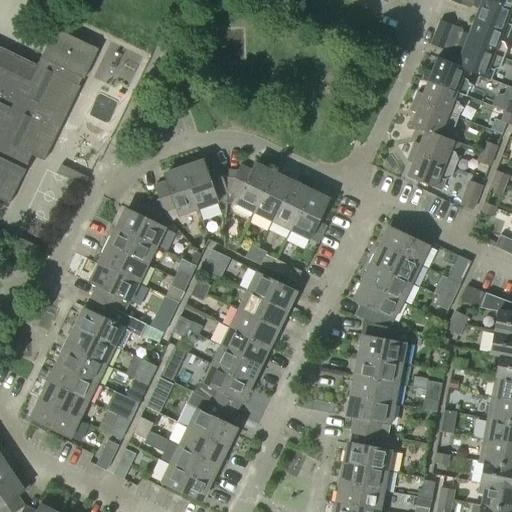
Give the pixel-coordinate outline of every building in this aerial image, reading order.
[(511,11),(483,0),(447,0),(469,8),(472,7),(477,8),(472,21),(508,35),(511,25),(511,24),(511,11)] [(511,0),(483,0),(511,11),(511,0)] [(434,32),(494,55),(502,58),(506,49),(504,45),(508,35),(472,21),(467,34),(462,32),(461,29),(439,20),(434,32)] [(0,48),(0,201),(7,205),(24,170),(17,166),(23,153),(42,162),(57,131),(47,126),(54,113),(64,118),(79,87),(77,86),(81,79),(83,80),(97,50),(54,29),(36,66),(0,48)] [(494,55),(434,32),(429,45),(451,53),(455,51),(460,53),(455,65),(455,66),(471,72),(471,74),(490,81),(494,70),(499,68),(502,58),(494,55)] [(427,81),(462,96),(465,97),(469,87),(467,83),(471,74),(471,72),(455,66),(455,65),(436,58),(430,71),(425,69),(421,80),(426,82),(427,81)] [(416,92),(413,101),(457,119),(460,109),(458,105),(462,96),(427,81),(426,82),(422,94),(416,92)] [(457,119),(413,101),(409,111),(414,113),(409,127),(423,132),(423,131),(445,139),(446,138),(449,130),(453,128),(457,119)] [(511,114),(511,103),(507,101),(503,111),(511,114)] [(511,114),(503,111),(499,121),(511,126),(511,114)] [(459,144),(446,138),(445,139),(423,131),(423,132),(418,144),(413,142),(409,151),(453,169),(457,159),(455,155),(459,144)] [(492,156),(496,146),(483,141),(479,151),(492,156)] [(406,177),(438,190),(440,190),(444,180),(450,179),(453,169),(409,151),(406,161),(411,163),(406,177)] [(492,156),(479,151),(475,161),(488,167),(492,156)] [(203,162),(183,169),(198,211),(218,204),(215,195),(226,192),(227,178),(221,177),(216,164),(205,168),(203,162)] [(60,165),(56,174),(83,187),(87,178),(60,165)] [(252,213),(272,172),(262,167),(261,169),(252,165),(250,171),(239,165),(233,178),(227,178),(226,192),(237,197),(234,204),(252,213)] [(198,211),(183,169),(163,176),(165,182),(153,186),(158,199),(153,203),(163,214),(174,210),(177,218),(198,211)] [(495,171),(491,181),(504,186),(508,176),(495,171)] [(283,177),(272,172),(252,213),(271,222),(289,183),(282,179),(283,177)] [(459,205),(472,210),(481,186),(468,181),(459,205)] [(491,181),(487,191),(501,197),(504,186),(491,181)] [(289,183),(271,222),(289,231),(309,190),(299,185),(298,187),(289,183)] [(309,240),(327,202),(319,197),(320,195),(309,190),(289,231),(309,240)] [(158,224),(163,214),(153,203),(149,206),(137,201),(132,211),(126,209),(122,218),(119,217),(114,227),(156,247),(166,228),(158,224)] [(483,202),(479,213),(492,218),(496,207),(483,202)] [(156,247),(114,227),(109,237),(112,238),(108,246),(148,265),(156,247)] [(385,236),(383,235),(378,245),(419,265),(428,246),(390,227),(385,236)] [(0,228),(0,240),(40,260),(45,250),(0,228)] [(494,247),(511,255),(511,241),(500,235),(494,247)] [(250,245),(244,258),(252,262),(258,249),(250,245)] [(371,265),(410,283),(419,265),(378,245),(373,255),(375,257),(371,265)] [(139,284),(148,265),(108,246),(104,254),(102,253),(97,263),(139,284)] [(266,253),(258,249),(252,262),(260,266),(266,253)] [(211,250),(207,258),(220,264),(224,256),(211,250)] [(457,256),(446,278),(459,284),(470,262),(457,256)] [(300,272),(275,260),(270,271),(295,283),(300,272)] [(129,304),(139,284),(97,263),(92,274),(94,275),(89,284),(95,287),(90,298),(116,311),(122,300),(129,304)] [(360,282),(401,302),(410,283),(371,265),(367,272),(365,271),(360,282)] [(173,278),(187,284),(190,277),(177,270),(173,278)] [(284,309),(294,290),(255,271),(245,290),(284,309)] [(183,292),(187,284),(173,278),(169,286),(183,292)] [(210,286),(196,280),(193,287),(206,294),(210,286)] [(359,305),(353,316),(371,325),(389,328),(401,302),(360,282),(355,292),(357,293),(353,302),(359,305)] [(202,302),(206,294),(193,287),(189,295),(202,302)] [(441,289),(437,297),(451,303),(454,295),(441,289)] [(236,308),(276,327),(284,309),(245,290),(236,308)] [(497,312),(493,332),(511,335),(511,303),(484,293),(479,308),(497,312)] [(434,304),(447,311),(451,303),(437,297),(434,304)] [(78,316),(73,327),(114,346),(114,345),(119,348),(127,332),(139,338),(145,325),(116,311),(90,298),(80,317),(78,316)] [(274,337),(271,336),(276,327),(236,308),(228,327),(269,347),(274,337)] [(454,311),(450,321),(462,326),(466,317),(454,311)] [(179,316),(175,324),(188,331),(192,323),(179,316)] [(450,321),(446,330),(458,335),(462,326),(450,321)] [(192,323),(188,331),(196,334),(200,326),(192,322),(192,323)] [(184,338),(188,331),(175,324),(171,332),(182,337),(184,338)] [(369,336),(363,335),(359,356),(402,364),(406,343),(404,343),(407,331),(389,328),(371,325),(369,336)] [(114,346),(73,327),(68,337),(70,338),(66,346),(105,365),(114,346)] [(261,357),(264,358),(269,347),(228,327),(219,345),(258,364),(261,357)] [(511,335),(493,332),(489,354),(498,356),(499,355),(511,357),(511,335)] [(210,363),(249,383),(258,364),(219,345),(210,363)] [(60,353),(55,363),(96,383),(105,365),(66,346),(62,354),(60,353)] [(497,357),(494,376),(511,379),(511,357),(499,355),(498,356),(489,354),(489,355),(497,357)] [(402,364),(359,356),(355,376),(398,384),(402,364)] [(450,368),(452,368),(465,371),(467,360),(452,357),(450,368)] [(138,371),(134,379),(147,385),(151,378),(151,377),(156,367),(143,361),(138,371)] [(96,383),(55,363),(50,374),(52,375),(48,383),(87,402),(96,383)] [(196,395),(234,413),(249,383),(210,363),(200,383),(199,383),(193,391),(192,391),(191,393),(196,395)] [(480,386),(481,378),(459,375),(459,384),(480,386)] [(398,384),(355,376),(351,396),(394,405),(398,384)] [(490,397),(511,401),(511,379),(494,376),(490,397)] [(134,379),(130,387),(125,397),(138,404),(147,385),(134,379)] [(449,379),(448,388),(456,389),(458,381),(449,379)] [(439,392),(441,384),(427,381),(425,390),(439,392)] [(42,390),(37,400),(78,420),(87,402),(48,383),(44,391),(42,390)] [(425,390),(423,398),(438,401),(439,392),(425,390)] [(234,413),(196,395),(191,393),(186,404),(196,408),(187,427),(225,446),(234,427),(229,424),(234,413)] [(163,403),(150,396),(145,407),(158,413),(163,403)] [(347,417),(353,418),(351,430),(387,437),(389,425),(390,426),(394,405),(351,396),(347,417)] [(125,397),(116,416),(129,422),(138,404),(125,397)] [(511,401),(490,397),(486,419),(511,423),(511,401)] [(37,400),(32,410),(34,411),(30,420),(69,439),(78,420),(37,400)] [(121,440),(129,422),(116,416),(107,434),(121,440)] [(139,417),(136,425),(149,432),(153,424),(139,417)] [(481,440),(511,445),(511,423),(486,419),(481,440)] [(136,425),(132,433),(145,439),(149,432),(136,425)] [(225,446),(187,427),(178,446),(216,464),(225,446)] [(344,463),(386,471),(390,450),(378,448),(379,445),(392,447),(396,445),(397,439),(387,437),(351,430),(344,463)] [(107,440),(94,465),(105,471),(117,446),(107,440)] [(477,463),(483,464),(483,462),(511,467),(511,445),(481,440),(477,463)] [(216,464),(178,446),(169,464),(207,482),(216,464)] [(135,454),(124,449),(112,474),(122,479),(135,454)] [(432,463),(433,463),(447,466),(449,456),(434,453),(432,463)] [(0,461),(0,481),(11,473),(5,464),(3,465),(0,461)] [(511,467),(483,462),(483,464),(479,484),(484,485),(484,484),(511,489),(511,467)] [(340,483),(382,491),(386,471),(344,463),(340,483)] [(160,484),(198,502),(207,482),(169,464),(160,484)] [(16,485),(18,483),(11,473),(0,481),(0,511),(18,511),(23,506),(16,496),(21,493),(16,485)] [(334,503),(379,511),(382,491),(340,483),(339,492),(336,491),(334,503)] [(480,506),(495,509),(511,511),(511,489),(484,484),(484,485),(479,484),(477,493),(482,494),(480,506)] [(439,488),(437,498),(452,500),(454,490),(439,488)] [(418,489),(416,497),(430,500),(432,492),(418,489)] [(413,511),(428,511),(430,500),(416,497),(413,511)] [(437,508),(448,510),(450,510),(452,500),(437,498),(436,508),(437,508)] [(378,511),(379,511),(334,503),(332,511),(378,511)]
